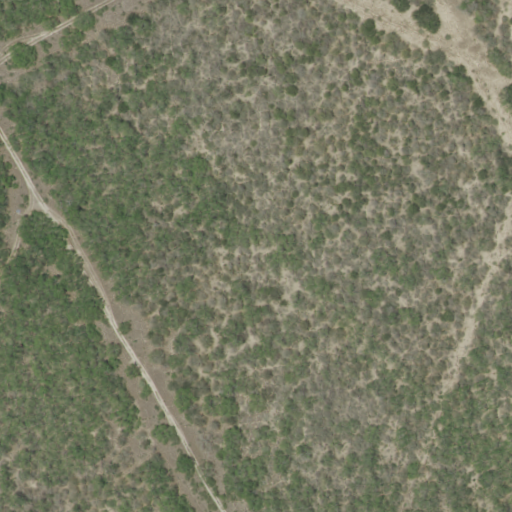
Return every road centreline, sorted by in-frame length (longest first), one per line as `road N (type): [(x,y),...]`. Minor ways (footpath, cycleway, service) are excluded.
road 1 (track): [(198,511),(0,194)]
road 2 (track): [(114,0),(0,61)]
